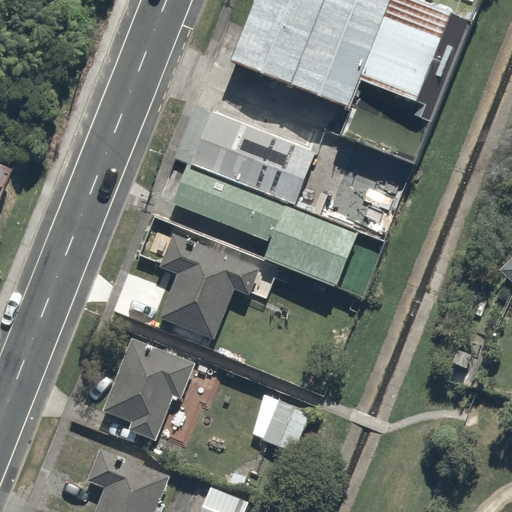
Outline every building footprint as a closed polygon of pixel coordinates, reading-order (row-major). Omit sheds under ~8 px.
[(392,0),(255,0),(232,62),(353,107),(392,0)] [(318,148),(210,108),(189,166),(297,206),(318,148)] [(0,204),(15,169),(0,162),(0,204)] [(297,206),(189,166),(170,220),(338,284),(357,231),(297,206)] [(265,267),(176,230),(160,268),(178,275),(162,314),(219,338),(239,288),(254,294),(265,267)] [(511,260),(503,269),(511,278),(511,260)] [(198,362),(138,335),(104,409),(136,423),(132,432),(152,440),(174,389),(184,394),(198,362)] [(314,412),(268,393),(251,434),(297,452),(314,412)] [(158,511),(172,476),(100,448),(88,479),(107,487),(97,511),(158,511)] [(248,511),(253,500),(214,484),(202,511),(248,511)]
